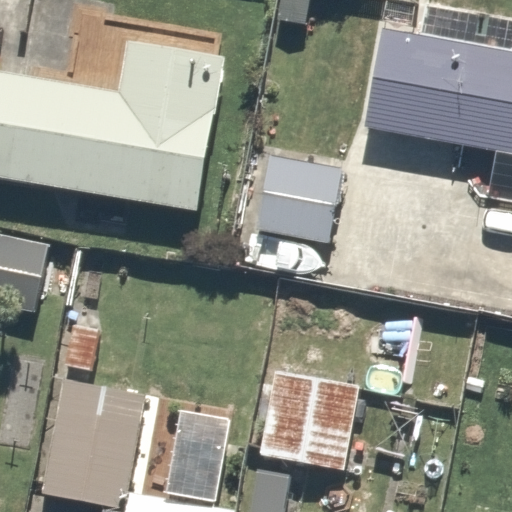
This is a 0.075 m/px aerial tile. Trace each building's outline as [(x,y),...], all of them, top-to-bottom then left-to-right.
[(511,52),(386,30),(369,128),(511,154),(511,52)] [(0,186),(202,223),(232,61),(130,43),(121,96),(0,73),(0,186)] [(338,168),(265,159),(251,274),(324,283),(338,168)] [(44,257),(0,249),(0,318),(33,324),(44,257)] [(289,511),(294,462),(343,467),(350,382),(270,374),(257,511),(289,511)]
